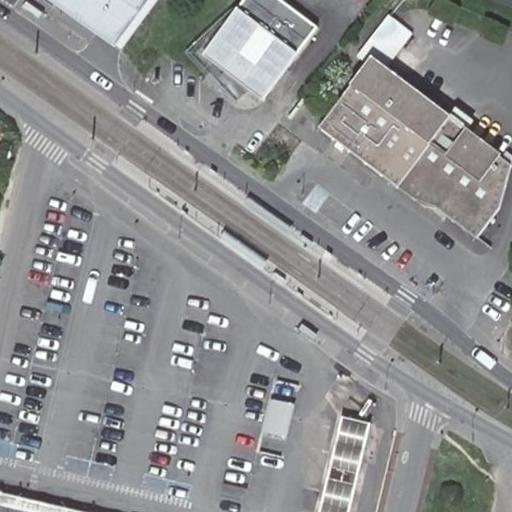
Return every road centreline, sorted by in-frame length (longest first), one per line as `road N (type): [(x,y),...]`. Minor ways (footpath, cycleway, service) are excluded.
road 1 (tertiary): [(511,379),(410,294),(0,3)]
road 2 (tertiary): [(0,90),(431,397)]
